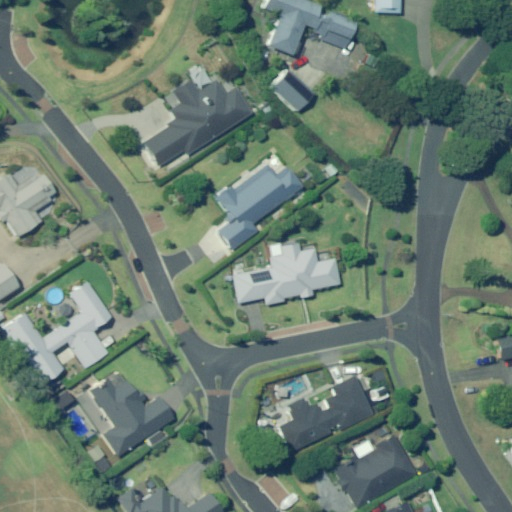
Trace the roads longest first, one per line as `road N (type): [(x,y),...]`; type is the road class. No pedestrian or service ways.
road 1 (residential): [(0,63),(106,182),(182,325),(215,363)]
road 2 (residential): [(436,216),(427,170),(437,114),(465,69),(511,22)]
road 3 (residential): [(215,363),(426,324)]
road 4 (residential): [(504,511),(457,440),(426,324)]
road 5 (residential): [(267,511),(225,455),(215,363)]
